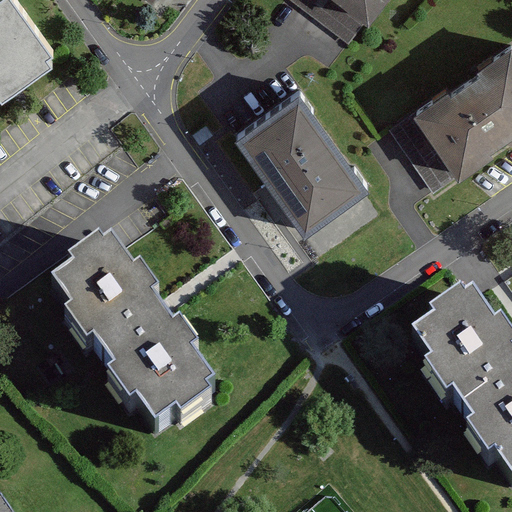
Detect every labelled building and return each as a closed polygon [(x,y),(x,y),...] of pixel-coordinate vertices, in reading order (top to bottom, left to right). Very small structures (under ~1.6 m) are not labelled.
[(2,0),(0,2),(0,81),(49,47),(15,0),(2,0)] [(367,19),(341,0),(292,0),(349,43),(367,19)] [(341,0),(367,19),(381,0),(341,0)] [(414,111),(458,174),(491,151),(488,147),(511,130),(511,45),(510,43),(479,65),(482,68),(450,91),(448,87),(414,111)] [(367,185),(297,90),(235,135),(305,230),(367,185)] [(458,174),(414,111),(388,129),(432,192),(458,174)] [(108,253),(54,292),(156,431),(210,391),(155,317),(108,253)] [(417,345),(511,482),(511,364),(472,307),(417,345)]
